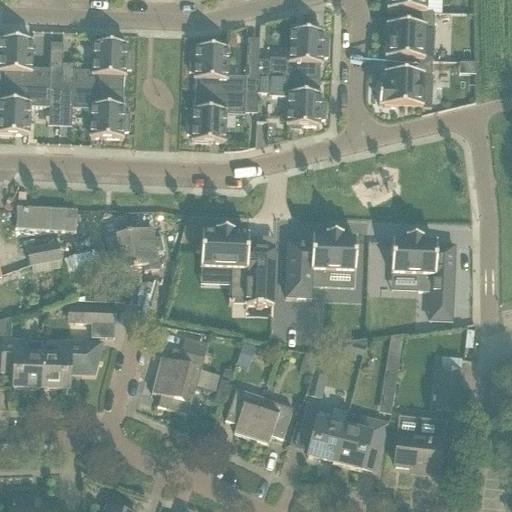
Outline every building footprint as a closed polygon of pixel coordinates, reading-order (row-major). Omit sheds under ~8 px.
[(386,0),(386,14),(397,14),(425,15),(425,0),(386,0)] [(386,28),(384,62),(395,62),(431,64),(432,64),(434,30),(432,30),(433,16),(425,15),(397,14),(396,29),(386,28)] [(257,64),(257,80),(319,82),(319,67),(321,67),(321,60),(326,61),(327,42),(322,42),(322,35),(289,34),(288,62),(269,61),(269,65),(257,64)] [(0,89),(60,92),(61,67),(49,66),(48,72),(30,71),(31,43),(0,42),(0,89)] [(61,67),(60,92),(122,94),(123,79),(124,80),(124,72),(130,73),(130,54),(125,54),(125,47),(93,46),(92,74),(73,73),(73,67),(61,67)] [(189,57),(188,75),(194,75),(193,82),(195,82),(194,97),(256,100),(256,95),(257,84),(245,84),(245,80),(226,79),(227,51),(195,50),(194,57),(189,57)] [(378,91),(378,108),(382,108),(382,110),(430,112),(432,78),(430,78),(431,64),(395,62),(394,77),(384,76),(383,91),(378,91)] [(257,84),(256,95),(268,96),(267,99),(287,100),(286,128),(318,130),(319,122),(324,123),(324,104),(319,104),(320,97),(318,97),(319,82),(257,80),(257,84)] [(0,136),(28,138),(29,110),(48,111),(48,107),(60,107),(60,92),(0,89),(0,136)] [(60,92),(60,107),(71,108),(71,111),(90,112),(89,140),(122,142),(122,135),(127,135),(128,116),(123,116),(123,109),(122,109),(122,94),(60,92)] [(187,119),(186,137),(191,137),(191,144),(223,146),(224,118),(244,118),(244,115),(256,115),(256,100),(194,97),(193,112),(192,112),(192,119),(187,119)] [(447,169),(446,146),(410,147),(411,171),(447,169)] [(15,209),(14,232),(75,235),(76,212),(15,209)] [(245,304),(256,305),(256,308),(259,308),(260,305),(271,305),(274,248),(247,247),(247,235),(233,235),(233,230),(216,229),(215,234),(201,233),(201,236),(196,236),(195,250),(200,250),(199,267),(229,268),(228,279),(246,280),(245,304)] [(160,239),(153,240),(151,231),(115,237),(116,242),(107,243),(113,274),(122,272),(122,273),(142,269),(143,275),(158,272),(157,266),(158,266),(155,254),(162,253),(160,239)] [(341,238),(326,237),(325,243),(311,242),(311,247),(287,247),(285,301),(310,302),(311,280),(327,280),(327,275),(354,276),(355,244),(341,243),(341,238)] [(391,245),(390,278),(411,278),(417,279),(416,294),(418,294),(432,295),(430,295),(430,297),(451,297),(453,250),(435,249),(435,247),(421,246),(421,241),(406,240),(406,246),(391,245)] [(30,269),(60,264),(57,245),(27,250),(30,269)] [(73,309),(72,325),(91,326),(114,327),(115,311),(95,310),(73,309)] [(388,338),(387,358),(398,359),(399,338),(388,338)] [(0,352),(0,373),(13,374),(12,391),(39,392),(41,355),(41,344),(27,344),(27,342),(10,341),(0,341),(0,352)] [(343,344),(341,353),(362,358),(362,357),(366,341),(347,344),(343,344)] [(249,371),(256,349),(242,344),(235,366),(249,371)] [(101,347),(62,345),(55,345),(55,356),(41,355),(39,392),(68,393),(68,377),(93,377),(101,347)] [(196,388),(203,360),(171,352),(168,363),(160,361),(155,377),(196,388)] [(317,362),(303,357),(296,378),(310,382),(311,381),(317,365),(317,362)] [(438,372),(433,411),(457,414),(460,390),(462,374),(459,374),(440,372),(438,372)] [(188,418),(196,388),(155,377),(151,396),(159,399),(156,410),(188,418)] [(393,401),(395,384),(385,382),(383,399),(393,401)] [(250,442),(263,402),(235,393),(224,424),(236,428),(233,436),(250,442)] [(281,443),(292,412),(263,402),(250,442),(267,448),(270,439),(281,443)] [(306,407),(299,434),(312,437),(308,454),(306,460),(335,467),(344,430),(348,414),(332,410),(331,413),(306,407)] [(382,436),(385,427),(361,421),(358,433),(344,430),(335,467),(361,473),(366,451),(379,454),(383,437),(382,436)] [(438,478),(442,441),(397,436),(394,469),(419,472),(419,476),(438,478)] [(30,507),(31,501),(11,500),(10,511),(57,511),(58,508),(30,507)]
